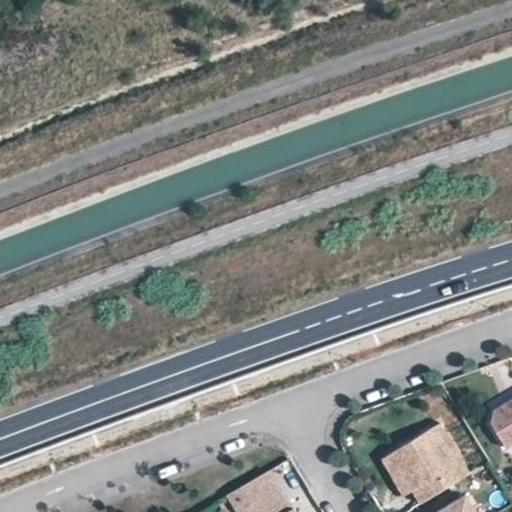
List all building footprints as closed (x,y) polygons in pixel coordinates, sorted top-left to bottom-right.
[(511,443),(511,398),(493,411),(490,424),(504,448),(511,443)] [(419,504),(468,474),(438,424),(388,454),(411,491),(419,504)] [(411,491),(388,454),(380,460),(403,496),(411,491)] [(286,511),(288,511),(266,472),(228,494),(238,511),(286,511)] [(474,511),(464,495),(436,511),(474,511)]
